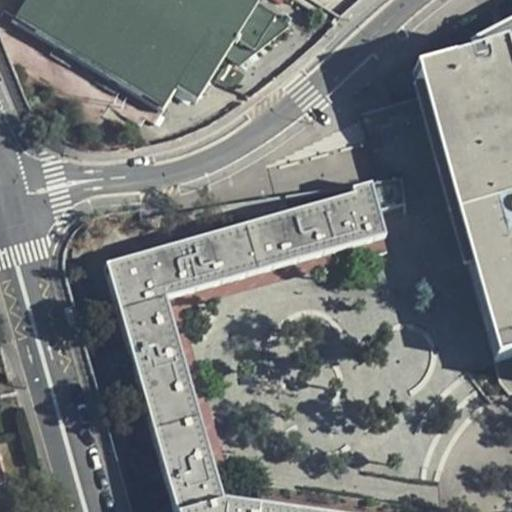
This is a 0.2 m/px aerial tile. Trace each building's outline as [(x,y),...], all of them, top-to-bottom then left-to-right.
[(289,28),(242,0),(24,0),(25,0),(13,17),(165,111),(173,87),(197,100),(220,55),(243,69),(289,28)] [(500,51),(511,91),(511,32),(474,53),(475,58),(500,51)] [(511,91),(500,51),(475,58),(414,76),(450,205),(455,224),(495,363),(511,358),(511,91)] [(402,182),(379,184),(380,200),(403,198),(402,182)] [(166,306),(385,244),(380,226),(370,190),(351,195),(352,200),(106,270),(173,511),(257,511),(224,506),(166,306)] [(455,224),(450,205),(380,226),(385,244),(455,224)]
